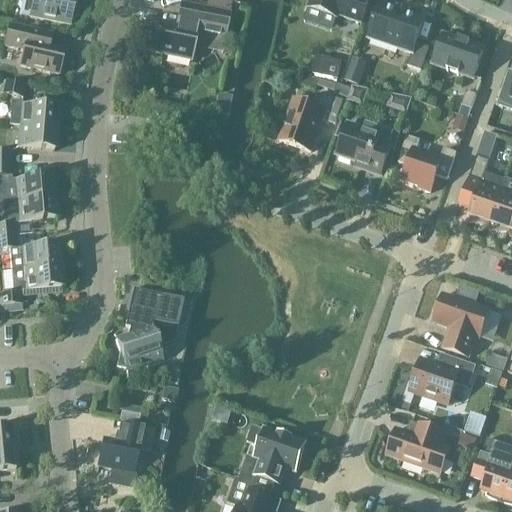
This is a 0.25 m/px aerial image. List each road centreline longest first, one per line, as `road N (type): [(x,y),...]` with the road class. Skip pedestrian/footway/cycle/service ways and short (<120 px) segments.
road 1 (residential): [(70,361),(99,311),(93,184),(121,0)]
road 2 (residential): [(340,479),(418,259)]
road 3 (residential): [(63,511),(54,418),(70,361)]
road 4 (residential): [(418,259),(296,215)]
